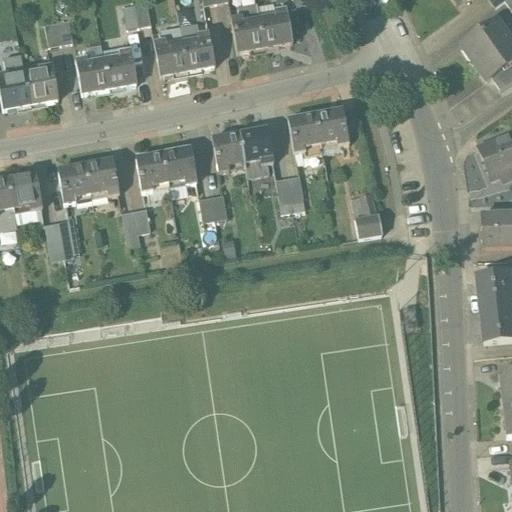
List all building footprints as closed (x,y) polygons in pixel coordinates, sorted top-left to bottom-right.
[(213,0),(200,0),(203,11),(215,9),(213,0)] [(225,0),(213,0),(215,9),(227,7),(225,0)] [(302,0),(290,0),(295,12),(306,8),(302,0)] [(448,0),(456,10),(469,0),(448,0)] [(511,0),(484,0),(494,13),(504,6),(511,0)] [(146,9),(134,11),(138,32),(150,30),(146,9)] [(134,11),(121,13),(125,34),(138,32),(134,11)] [(275,22),(259,25),(264,53),(291,49),(284,14),(274,16),(275,22)] [(259,25),(242,28),(241,22),(229,24),(236,59),(264,53),(259,25)] [(68,27),(56,29),(60,50),(72,48),(68,27)] [(511,67),(511,49),(496,27),(461,51),(486,86),(491,83),(511,67)] [(56,29),(44,31),(47,52),(60,50),(56,29)] [(208,38),(196,40),(197,46),(181,48),(187,77),(214,72),(208,38)] [(181,48),(165,51),(164,46),(153,48),(159,82),(187,77),(181,48)] [(119,63),(103,66),(108,95),(136,90),(130,56),(118,58),(119,63)] [(21,60),(1,64),(4,80),(0,80),(0,105),(2,115),(30,110),(25,82),(21,60)] [(103,66),(86,69),(85,63),(75,65),(81,99),(108,95),(103,66)] [(511,67),(491,83),(500,96),(511,87),(511,67)] [(40,79),(25,82),(30,110),(57,106),(51,72),(39,74),(40,79)] [(342,116),(315,121),(320,150),(336,147),(337,153),(349,151),(342,116)] [(315,121),(288,126),(294,160),(305,158),(304,153),(320,150),(315,121)] [(266,135),(238,140),(244,169),(261,166),(262,172),(272,170),(266,135)] [(238,140),(211,145),(217,180),(229,178),(228,172),(244,169),(238,140)] [(510,140),(478,153),(491,184),(503,179),(505,185),(511,182),(511,145),(510,141),(510,140)] [(189,155),(162,160),(167,188),(184,185),(185,191),(195,189),(189,155)] [(162,160),(135,165),(141,199),(152,197),(151,191),(167,188),(162,160)] [(112,166),(85,171),(90,200),(106,197),(107,202),(118,200),(112,166)] [(85,171),(58,176),(64,210),(75,208),(74,203),(90,200),(85,171)] [(35,179),(7,184),(13,213),(29,210),(30,216),(41,214),(35,179)] [(298,183),(286,185),(290,207),(302,204),(298,183)] [(7,184),(0,185),(0,215),(13,213),(7,184)] [(286,185),(275,187),(279,209),(290,207),(286,185)] [(370,200),(358,203),(363,223),(376,221),(370,200)] [(222,203),(210,205),(214,226),(226,224),(222,203)] [(210,205),(199,207),(202,229),(214,226),(210,205)] [(145,216),(133,219),(137,240),(149,238),(145,216)] [(511,218),(481,221),(483,253),(511,250),(511,218)] [(133,219),(121,221),(125,242),(137,240),(133,219)] [(363,223),(353,225),(357,245),(381,241),(377,221),(376,221),(363,223)] [(67,228),(56,231),(59,251),(71,249),(67,228)] [(56,231),(44,233),(48,253),(59,251),(56,231)] [(508,277),(477,281),(480,313),(511,310),(511,304),(509,285),(508,277)] [(511,309),(511,310),(480,313),(484,346),(511,343),(511,309)] [(511,372),(498,375),(503,408),(511,406),(511,372)] [(511,406),(503,408),(506,440),(511,439),(511,406)]
